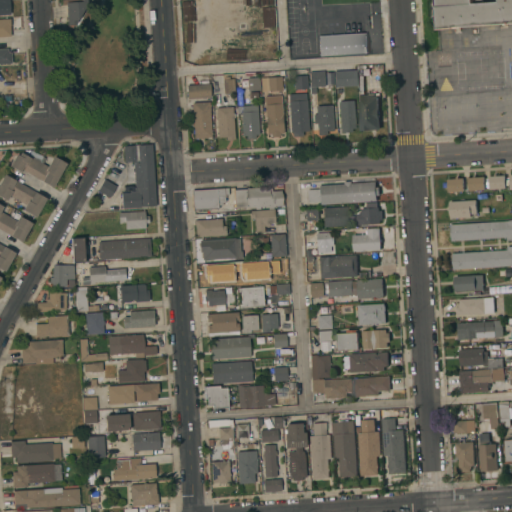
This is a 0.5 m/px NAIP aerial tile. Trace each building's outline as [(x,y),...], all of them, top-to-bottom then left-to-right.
[(9,0),(10,14),(0,14),(0,0),(9,0)] [(86,0),(87,3),(75,25),(67,25),(66,5),(61,5),(61,0),(86,0)] [(473,0),(474,3),(500,2),(500,0),(511,0),(511,23),(454,27),(454,28),(439,29),(437,7),(438,7),(437,0),(473,0)] [(10,26),(9,26),(10,36),(0,36),(0,18),(10,18),(10,26)] [(369,37),(365,37),(366,53),(319,57),(318,37),(368,33),(369,37)] [(0,48),(7,48),(7,52),(11,52),(12,63),(0,64),(0,48)] [(356,86),(335,87),(334,71),(356,70),(356,86)] [(324,86),(315,87),(315,93),(310,94),(309,85),(310,85),(309,72),(324,71),(324,86)] [(307,76),(307,88),(294,89),(293,76),(307,76)] [(254,77),(255,89),(248,90),(247,78),(254,77)] [(281,77),(282,91),(268,91),(267,78),(281,77)] [(233,79),(235,92),(224,93),(222,80),(233,79)] [(187,99),(186,85),(209,83),(210,97),(187,99)] [(359,95),(375,94),(375,97),(378,96),(380,129),(361,130),(359,95)] [(283,133),(279,133),(279,137),(271,137),(271,134),(266,134),(264,97),(281,95),(283,133)] [(307,100),(309,131),(302,131),(302,136),(292,136),(292,132),(290,132),(289,101),(307,100)] [(353,100),(355,128),(351,129),(352,132),(340,133),(338,101),(353,100)] [(209,105),(210,105),(210,107),(209,107),(211,132),(212,132),(212,134),(211,134),(211,137),(194,139),(192,103),(209,102),(209,105)] [(259,135),(255,135),(255,138),(246,139),(246,135),(242,136),(240,113),(237,113),(237,107),(256,105),(259,135)] [(334,130),(326,131),(327,135),(317,135),(316,124),(313,124),(313,115),(316,114),(315,106),(332,105),(334,130)] [(233,113),(234,113),(234,118),(233,118),(235,140),(226,140),(226,137),(218,138),(216,108),(232,107),(233,113)] [(151,144),(155,207),(122,208),(121,193),(129,192),(129,188),(134,188),(133,162),(124,162),(123,146),(148,145),(151,144)] [(48,166),(52,157),(65,163),(53,186),(21,169),(20,172),(9,167),(16,154),(19,156),(20,153),(29,158),(30,157),(48,166)] [(494,176),(493,174),(496,174),(496,176),(505,175),(506,188),(489,190),(488,176),(494,176)] [(45,199),(34,217),(22,210),(25,205),(9,195),(6,200),(0,196),(0,181),(4,175),(45,199)] [(473,178),(473,176),(475,176),(475,177),(484,177),(485,189),(469,191),(468,178),(473,178)] [(456,179),(455,177),(458,177),(458,179),(463,178),(464,191),(448,192),(447,179),(456,179)] [(109,198),(97,191),(104,180),(115,186),(109,198)] [(319,205),(319,201),(307,202),(306,190),(318,189),(317,186),(342,184),(342,181),(349,181),(349,184),(376,182),(376,188),(379,187),(380,195),(376,195),(377,201),(319,205)] [(268,188),(271,188),(271,191),(281,190),(282,205),(274,206),(274,207),(272,207),(272,208),(267,209),(267,208),(264,208),(264,206),(259,207),(259,209),(254,209),(254,207),(247,208),(247,206),(245,188),(268,186),(268,188)] [(193,210),(192,191),(227,189),(228,194),(224,195),(225,203),(222,203),(222,205),(217,205),(217,208),(193,210)] [(476,199),(477,213),(470,214),(470,217),(450,218),(448,201),(476,199)] [(0,205),(3,207),(0,212),(15,221),(18,216),(31,224),(20,242),(10,236),(0,230),(0,205)] [(323,227),(322,208),(347,206),(348,226),(323,227)] [(357,225),(356,214),(361,214),(361,209),(379,207),(379,210),(382,210),(383,220),(380,220),(380,224),(357,225)] [(305,220),(305,209),(317,208),(317,220),(305,220)] [(274,210),(274,223),(268,224),(268,226),(263,227),(264,232),(254,233),(254,218),(250,219),(249,212),(274,210)] [(144,216),(148,216),(148,223),(145,223),(145,228),(125,230),(124,222),(118,223),(117,213),(144,211),(144,216)] [(195,237),(195,224),(194,224),(194,221),(195,221),(195,220),(221,218),(221,226),(225,226),(225,235),(195,237)] [(511,220),(511,239),(506,240),(506,237),(451,241),(450,224),(511,220)] [(353,251),(352,235),(367,234),(367,229),(380,228),(381,250),(353,251)] [(328,232),(329,245),(317,246),(316,232),(328,232)] [(284,235),(286,256),(271,257),(269,236),(284,235)] [(150,257),(98,260),(97,241),(149,238),(150,257)] [(239,238),(240,251),(242,251),(242,259),(234,259),(234,258),(202,260),(201,252),(199,252),(199,240),(239,238)] [(83,239),(84,261),(73,262),(72,240),(83,239)] [(0,245),(15,254),(4,272),(0,269),(0,245)] [(507,250),(507,247),(511,246),(511,265),(453,270),(452,253),(507,250)] [(318,257),(357,255),(358,276),(319,278),(318,257)] [(85,267),(85,272),(74,273),(73,265),(82,264),(83,267),(85,267)] [(74,281),(74,279),(66,279),(66,285),(52,286),(52,283),(50,283),(50,278),(53,277),(52,266),(73,265),(74,273),(74,281)] [(80,278),(85,278),(85,277),(88,277),(88,267),(104,266),(104,270),(124,268),(125,281),(94,283),(94,284),(82,285),(82,283),(81,283),(80,280),(80,278)] [(482,274),(483,289),(455,292),(454,277),(482,274)] [(352,280),(352,281),(356,281),(356,280),(382,279),(383,297),(357,299),(357,295),(327,297),(327,293),(324,294),(324,285),(326,284),(326,282),(352,280)] [(308,283),(321,282),(322,297),(309,298),(308,283)] [(275,285),(288,284),(289,294),(276,295),(275,285)] [(135,285),(135,286),(144,285),(145,291),(148,290),(149,301),(134,302),(134,301),(130,301),(130,302),(120,303),(119,286),(135,285)] [(263,306),(238,308),(238,304),(241,304),(240,292),(237,293),(237,288),(262,286),(263,306)] [(97,306),(98,311),(76,313),(74,290),(85,289),(87,307),(97,306)] [(224,304),(207,306),(207,302),(203,302),(203,297),(204,297),(204,290),(210,290),(210,291),(223,290),(224,304)] [(49,310),(49,312),(34,312),(34,303),(45,303),(45,299),(48,299),(48,292),(59,292),(59,293),(65,293),(65,310),(49,310)] [(456,316),(456,308),(460,308),(459,300),(483,298),(483,296),(490,296),(490,298),(493,297),(494,313),(456,316)] [(359,325),(357,305),(384,304),(384,306),(385,306),(385,311),(384,311),(385,313),(385,323),(359,325)] [(154,326),(123,328),(123,317),(128,317),(128,312),(153,310),(154,326)] [(207,337),(206,325),(210,325),(210,322),(206,323),(206,314),(238,312),(238,321),(234,321),(235,323),(238,323),(239,335),(207,337)] [(86,335),(84,314),(102,313),(102,321),(103,321),(104,325),(102,325),(103,334),(86,335)] [(260,315),(276,314),(277,329),(269,329),(269,332),(261,333),(260,315)] [(48,338),(48,337),(35,338),(35,325),(47,324),(46,317),(74,315),(75,335),(68,335),(68,336),(48,338)] [(240,316),(257,315),(257,330),(249,330),(250,334),(241,334),(240,316)] [(330,315),(331,329),(317,330),(316,316),(330,315)] [(494,321),(502,320),(503,337),(476,338),(476,339),(458,340),(457,323),(494,321)] [(337,351),(336,334),(346,333),(346,330),(357,329),(358,350),(337,351)] [(361,331),(385,330),(386,333),(389,333),(390,342),(386,342),(387,348),(362,350),(361,331)] [(330,331),(331,342),(318,342),(318,332),(330,331)] [(272,334),(285,334),(286,347),(273,348),(272,334)] [(155,355),(143,356),(143,357),(134,358),(134,353),(109,355),(108,338),(117,337),(117,336),(142,335),(143,347),(155,346),(155,355)] [(248,337),(250,357),(210,360),(208,339),(248,337)] [(79,339),(86,339),(87,355),(95,355),(95,354),(106,353),(106,360),(95,361),(95,362),(80,362),(80,357),(79,339)] [(62,358),(35,359),(35,363),(21,364),(20,348),(25,348),(25,342),(61,340),(62,358)] [(488,366),(483,367),(483,365),(464,367),(464,366),(459,366),(458,350),(483,348),(483,352),(487,352),(488,366)] [(387,352),(388,366),(384,366),(384,371),(344,373),(343,357),(349,356),(349,354),(387,352)] [(310,357),(328,356),(330,377),(316,378),(316,381),(312,381),(310,357)] [(117,383),(116,371),(125,370),(124,361),(142,359),(142,361),(144,360),(145,372),(143,372),(143,381),(117,383)] [(210,364),(250,361),(251,382),(221,384),(221,382),(211,383),(210,364)] [(102,372),(88,373),(88,372),(83,372),(83,364),(91,364),(91,363),(101,362),(102,372)] [(286,367),(287,381),(273,381),(273,380),(270,381),(269,374),(273,374),(272,368),(286,367)] [(491,369),(491,370),(493,370),(493,369),(503,369),(504,380),(492,381),(492,383),(488,383),(488,392),(461,394),(459,372),(491,369)] [(316,381),(389,376),(390,391),(379,392),(379,396),(353,398),(353,393),(347,393),(347,398),(323,399),(323,394),(313,394),(312,381),(316,381)] [(106,387),(158,383),(158,394),(156,394),(156,400),(135,402),(134,391),(132,391),(133,403),(107,405),(106,387)] [(274,405),(264,405),(264,407),(238,408),(238,403),(237,386),(248,385),(248,386),(262,386),(263,395),(274,394),(274,405)] [(204,388),(219,387),(219,389),(226,388),(228,408),(212,409),(212,405),(207,406),(207,399),(205,399),(204,388)] [(95,397),(96,410),(83,411),(82,398),(95,397)] [(499,402),(509,402),(510,426),(501,427),(499,408),(499,402)] [(497,403),(499,429),(490,429),(490,419),(484,419),(483,404),(497,403)] [(83,412),(95,411),(96,423),(84,424),(83,412)] [(160,429),(133,431),(133,429),(132,429),(131,414),(132,414),(132,413),(159,411),(160,429)] [(128,414),(129,430),(105,432),(104,416),(128,414)] [(281,418),(281,429),(273,429),(272,418),(281,418)] [(387,456),(383,456),(381,419),(395,418),(396,430),(403,430),(406,473),(388,475),(387,456)] [(207,428),(207,421),(232,420),(233,444),(218,445),(217,428),(207,428)] [(360,476),(358,433),(361,433),(360,420),(374,420),(375,432),(379,431),(380,456),(377,457),(378,475),(360,476)] [(475,432),(454,434),(453,422),(474,420),(475,432)] [(353,421),(357,476),(340,478),(338,458),(334,459),(333,436),(332,436),(331,422),(353,421)] [(301,478),(302,480),(293,481),(293,478),(289,479),(289,478),(286,478),(285,465),(288,464),(287,452),(294,452),(294,448),(285,449),(284,434),(286,434),(285,425),(301,423),(302,433),(305,433),(306,447),(301,448),(302,452),(303,451),(303,454),(304,454),(306,478),(301,478)] [(311,480),(308,436),(312,436),(311,424),(325,423),(326,435),(330,435),(331,459),(328,459),(329,478),(311,480)] [(247,424),(248,438),(236,438),(235,425),(247,424)] [(277,430),(277,442),(260,443),(259,431),(277,430)] [(158,432),(159,449),(132,451),(131,434),(158,432)] [(104,458),(88,459),(86,437),(103,436),(104,458)] [(84,437),(84,444),(72,445),(71,437),(84,437)] [(511,463),(511,464),(511,465),(508,465),(508,464),(503,464),(503,463),(505,463),(504,440),(511,439),(511,463)] [(15,463),(15,458),(10,458),(9,442),(24,441),(24,445),(51,443),(51,444),(59,444),(60,459),(52,460),(52,461),(15,463)] [(497,471),(480,472),(479,445),(480,445),(480,442),(490,441),(490,444),(496,444),(497,471)] [(474,466),(471,466),(471,472),(459,473),(458,459),(457,458),(457,457),(456,457),(456,454),(454,454),(453,453),(453,447),(454,446),(455,446),(455,443),(473,442),(474,466)] [(262,446),(274,445),(274,451),(275,451),(276,456),(275,456),(275,466),(276,466),(277,471),(276,471),(276,477),(264,478),(262,446)] [(238,484),(236,452),(256,451),(256,460),(257,460),(257,467),(256,467),(257,473),(254,474),(254,483),(238,484)] [(155,478),(136,479),(136,480),(113,481),(112,470),(116,470),(115,461),(128,460),(128,459),(140,459),(140,465),(154,464),(155,478)] [(210,462),(228,461),(229,484),(217,485),(217,483),(211,483),(210,462)] [(52,465),(60,464),(61,481),(53,481),(54,482),(27,484),(27,487),(13,488),(11,472),(16,472),(16,466),(52,464),(52,465)] [(262,480),(280,479),(280,492),(263,493),(262,480)] [(157,505),(132,506),(131,500),(130,500),(129,485),(142,484),(145,483),(145,484),(155,483),(155,494),(157,494),(157,505)] [(79,505),(14,509),(13,491),(42,490),(42,489),(61,488),(61,490),(78,489),(79,505)] [(90,504),(89,492),(98,491),(98,498),(97,498),(98,504),(90,504)]
